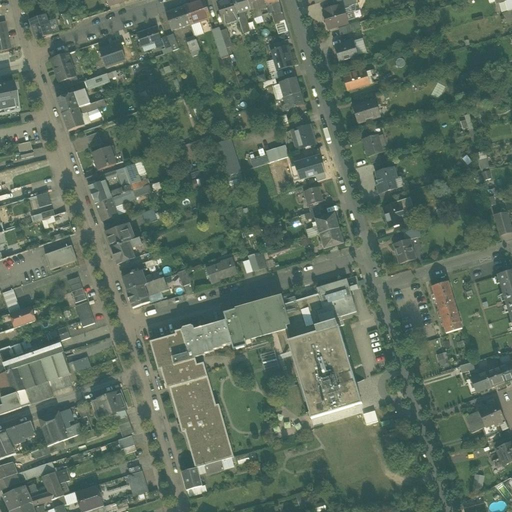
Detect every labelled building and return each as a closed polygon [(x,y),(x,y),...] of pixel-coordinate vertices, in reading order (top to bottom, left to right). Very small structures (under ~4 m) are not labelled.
[(225,26),(239,22),(237,15),(232,0),(228,0),(218,3),(225,26)] [(232,0),(237,15),(244,13),(251,10),(248,0),(232,0)] [(248,0),(251,10),(254,19),(262,16),(269,14),(264,0),(248,0)] [(274,12),(278,23),(285,21),(278,0),(264,0),(269,14),(274,12)] [(332,0),(335,8),(336,8),(336,10),(343,8),(343,9),(355,5),(357,4),(356,2),(355,0),(332,0)] [(204,1),(185,7),(191,25),(200,22),(210,18),(204,1)] [(355,5),(343,9),(347,21),(355,19),(353,12),(355,11),(356,9),(355,5)] [(172,31),(191,25),(185,7),(166,14),(172,31)] [(347,24),(347,21),(343,9),(343,8),(336,10),(336,8),(335,8),(323,12),(329,30),(347,24)] [(60,15),(65,32),(72,29),(67,13),(60,15)] [(250,32),(244,13),(237,15),(239,22),(243,35),(250,32)] [(30,21),(36,41),(54,35),(53,33),(49,22),(47,16),(30,21)] [(262,16),(254,19),(256,25),(264,23),(262,16)] [(56,20),(49,22),(53,33),(60,31),(56,20)] [(287,30),(285,21),(278,23),(280,32),(287,30)] [(0,49),(0,51),(11,49),(5,22),(0,22),(0,49)] [(200,22),(191,25),(195,37),(204,34),(200,22)] [(338,30),(340,36),(344,35),(361,30),(359,23),(338,30)] [(435,26),(426,27),(427,37),(436,36),(435,26)] [(155,44),(157,49),(164,46),(161,39),(157,27),(137,34),(142,48),(155,44)] [(218,49),(225,46),(221,32),(219,28),(212,30),(218,49)] [(227,30),(221,32),(225,46),(227,49),(233,47),(227,30)] [(167,37),(172,51),(173,52),(179,49),(174,35),(167,37)] [(167,53),(172,51),(167,37),(161,39),(164,46),(167,53)] [(192,57),(201,54),(195,37),(186,40),(192,57)] [(363,39),(355,42),(359,55),(367,53),(363,39)] [(335,46),(340,62),(359,56),(359,55),(355,42),(354,40),(335,46)] [(132,43),(121,47),(126,61),(127,64),(138,60),(132,43)] [(120,44),(100,51),(106,68),(126,61),(121,47),(120,44)] [(155,44),(142,48),(144,54),(157,49),(155,44)] [(225,46),(218,49),(222,60),(229,57),(227,49),(225,46)] [(274,61),(277,72),(282,70),(295,66),(289,46),(271,51),(274,61)] [(51,60),(59,83),(63,82),(76,77),(68,54),(51,60)] [(277,72),(274,61),(267,63),(271,74),(277,72)] [(271,74),(272,80),(275,79),(284,77),(282,70),(277,72),(271,74)] [(344,78),(348,91),(370,85),(366,72),(362,73),(361,70),(351,74),(351,76),(344,78)] [(116,71),(108,74),(110,80),(118,77),(116,71)] [(85,82),(88,90),(110,83),(110,80),(108,74),(85,82)] [(265,74),(257,77),(259,85),(260,84),(267,82),(265,74)] [(63,82),(65,89),(79,84),(76,77),(63,82)] [(260,84),(262,90),(273,87),(278,86),(276,79),(267,82),(260,84)] [(280,85),(285,99),(301,94),(297,80),(280,85)] [(0,84),(0,116),(19,112),(13,82),(0,84)] [(278,86),(273,87),(278,102),(285,99),(280,85),(278,86)] [(85,90),(74,94),(79,109),(89,106),(90,105),(85,90)] [(79,109),(74,94),(57,100),(62,115),(79,109)] [(305,106),(301,94),(285,99),(286,105),(285,106),(287,112),(305,106)] [(89,106),(91,112),(107,106),(105,100),(90,105),(89,106)] [(354,107),(358,124),(382,118),(377,100),(354,107)] [(79,109),(81,114),(85,114),(88,113),(91,112),(89,106),(79,109)] [(85,126),(81,114),(79,109),(62,115),(68,132),(85,126)] [(92,123),(88,113),(85,114),(81,114),(85,126),(92,123)] [(468,131),(474,130),(469,114),(464,116),(465,120),(468,129),(468,131)] [(286,115),(279,117),(281,124),(288,122),(286,115)] [(293,138),(297,151),(316,145),(310,126),(294,131),(296,137),(293,138)] [(237,129),(228,132),(230,140),(240,137),(237,129)] [(474,130),(468,131),(474,149),(477,148),(476,143),(478,143),(474,130)] [(87,137),(91,148),(102,144),(98,133),(87,137)] [(363,140),(368,157),(380,154),(384,153),(382,147),(379,137),(378,135),(363,140)] [(214,145),(225,178),(241,173),(230,140),(214,145)] [(17,145),(19,153),(32,150),(29,143),(17,145)] [(267,156),(270,163),(288,158),(284,146),(266,152),(267,156)] [(117,165),(114,157),(110,148),(92,154),(99,171),(117,165)] [(19,153),(21,159),(33,157),(32,150),(19,153)] [(475,154),(480,170),(489,169),(484,151),(475,154)] [(368,157),(371,165),(382,161),(380,154),(368,157)] [(472,162),(467,155),(462,159),(467,166),(472,162)] [(270,163),(267,156),(251,161),(253,169),(270,163)] [(294,164),(300,181),(315,177),(324,174),(326,174),(320,157),(294,164)] [(135,165),(139,176),(146,174),(142,162),(135,165)] [(118,190),(120,196),(133,191),(149,185),(147,180),(141,182),(139,176),(135,165),(107,175),(109,180),(118,177),(122,188),(118,190)] [(376,185),(379,194),(397,189),(397,188),(395,180),(398,179),(394,168),(376,174),(380,184),(376,185)] [(84,176),(87,182),(98,178),(96,171),(84,176)] [(490,171),(481,173),(484,181),(492,179),(490,171)] [(246,188),(241,173),(225,178),(229,193),(246,188)] [(141,182),(147,180),(146,174),(139,176),(141,182)] [(326,180),(324,174),(315,177),(317,183),(326,180)] [(402,178),(398,179),(395,180),(397,188),(404,186),(402,178)] [(95,205),(112,199),(110,193),(105,181),(89,187),(95,205)] [(149,185),(133,191),(136,198),(152,192),(149,185)] [(304,192),(308,206),(323,202),(319,188),(304,192)] [(379,194),(381,200),(399,195),(397,189),(379,194)] [(118,190),(110,193),(112,199),(120,196),(118,190)] [(136,199),(136,198),(133,191),(120,196),(112,199),(115,207),(124,204),(136,199)] [(37,197),(40,208),(52,205),(48,193),(37,197)] [(115,207),(112,199),(95,205),(102,223),(119,216),(115,207)] [(394,204),(394,205),(400,203),(404,215),(414,212),(410,199),(394,204)] [(401,216),(404,215),(400,203),(394,205),(383,208),(389,228),(394,227),(394,228),(399,227),(398,226),(404,224),(401,216)] [(127,213),(124,204),(115,207),(119,216),(127,213)] [(309,207),(310,213),(321,210),(322,210),(320,204),(309,207)] [(41,214),(43,220),(55,216),(53,210),(41,214)] [(142,214),(146,225),(157,221),(153,210),(142,214)] [(306,214),(308,220),(323,216),(321,210),(310,213),(306,214)] [(494,215),(500,236),(511,232),(511,230),(507,213),(494,215)] [(318,227),(320,235),(339,229),(335,214),(315,220),(318,227)] [(59,230),(55,216),(43,220),(47,234),(59,230)] [(312,220),(304,222),(306,229),(314,227),(312,220)] [(106,233),(112,249),(129,243),(133,242),(133,241),(127,226),(106,233)] [(320,235),(318,227),(306,230),(309,238),(310,238),(320,235)] [(344,244),(339,229),(320,235),(324,250),(344,244)] [(403,233),(406,242),(410,241),(420,237),(418,229),(403,233)] [(0,245),(9,243),(6,232),(3,233),(0,234),(0,245)] [(65,238),(62,233),(54,236),(56,242),(65,238)] [(310,238),(309,238),(301,241),(303,247),(312,244),(310,238)] [(133,242),(129,243),(131,249),(142,245),(141,243),(140,239),(133,241),(133,242)] [(394,245),(400,265),(416,260),(410,241),(406,242),(394,245)] [(135,258),(131,249),(129,243),(112,249),(117,264),(135,258)] [(0,260),(14,256),(13,253),(17,252),(15,246),(10,247),(10,245),(0,247),(0,260)] [(45,256),(51,270),(77,261),(72,246),(45,256)] [(289,246),(268,253),(269,258),(291,251),(289,246)] [(261,256),(256,257),(260,270),(265,268),(266,268),(262,255),(261,256)] [(253,272),(260,270),(256,257),(249,260),(253,272)] [(268,270),(276,269),(273,258),(265,260),(268,270)] [(145,263),(147,269),(159,264),(157,259),(145,263)] [(206,270),(212,285),(221,282),(220,280),(238,274),(233,260),(206,270)] [(247,274),(253,272),(249,260),(242,263),(247,274)] [(178,273),(183,287),(191,284),(187,270),(178,273)] [(123,278),(127,291),(147,284),(145,278),(143,272),(123,278)] [(511,272),(498,277),(507,305),(511,302),(511,272)] [(147,284),(161,279),(159,273),(145,278),(147,284)] [(70,287),(71,293),(83,289),(79,277),(68,281),(70,287)] [(161,279),(147,284),(148,287),(145,288),(148,296),(161,292),(168,289),(164,279),(161,280),(161,279)] [(356,312),(350,292),(349,288),(346,280),(317,289),(319,295),(324,310),(318,312),(322,325),(336,321),(335,319),(356,312)] [(433,288),(447,335),(463,330),(449,283),(433,288)] [(150,303),(148,296),(145,288),(148,287),(147,284),(127,291),(133,309),(150,303)] [(87,300),(83,289),(71,293),(75,304),(87,300)] [(3,294),(10,314),(21,311),(13,290),(3,294)] [(148,296),(150,303),(164,298),(161,292),(148,296)] [(287,329),(290,341),(317,333),(315,327),(322,325),(318,312),(324,310),(319,295),(284,305),(290,324),(286,326),(287,329)] [(234,351),(248,346),(246,341),(251,340),(287,329),(286,326),(290,324),(284,305),(282,297),(236,311),(235,310),(224,314),(226,322),(232,344),(234,351)] [(76,307),(81,322),(93,317),(88,303),(76,307)] [(10,314),(15,329),(36,322),(31,307),(10,314)] [(95,324),(93,317),(81,322),(83,328),(95,324)] [(317,333),(337,327),(336,321),(322,325),(315,327),(317,333)] [(160,364),(162,370),(196,360),(195,358),(205,355),(205,354),(214,352),(214,350),(223,348),(223,347),(232,344),(226,322),(224,322),(194,331),(182,334),(151,343),(157,365),(160,364)] [(56,331),(60,342),(61,342),(70,338),(66,327),(56,331)] [(337,327),(317,333),(290,341),(288,342),(311,419),(328,414),(353,407),(362,404),(338,327),(337,327)] [(111,339),(86,348),(89,355),(114,346),(111,339)] [(4,365),(7,372),(64,353),(61,342),(60,342),(22,355),(3,362),(4,365)] [(10,347),(0,350),(0,352),(2,359),(4,365),(3,362),(22,355),(18,345),(10,348),(10,347)] [(14,395),(17,394),(26,391),(48,383),(68,376),(71,375),(67,363),(64,353),(7,372),(6,373),(14,395)] [(450,365),(446,353),(437,356),(441,368),(450,365)] [(88,356),(67,363),(71,375),(75,374),(91,368),(88,356)] [(197,366),(196,360),(162,370),(163,376),(197,366)] [(460,367),(462,375),(475,371),(473,363),(460,367)] [(511,363),(499,368),(505,384),(511,381),(511,363)] [(201,365),(197,366),(163,376),(166,384),(169,383),(170,388),(208,377),(206,370),(203,370),(201,365)] [(492,389),(505,384),(499,368),(486,373),(492,389)] [(0,389),(0,390),(3,398),(14,395),(6,373),(0,374),(0,389)] [(478,394),(492,389),(486,373),(472,378),(478,394)] [(71,375),(68,376),(71,383),(77,381),(75,374),(71,375)] [(48,383),(52,393),(72,386),(71,383),(68,376),(48,383)] [(208,378),(208,377),(170,388),(172,396),(175,395),(176,399),(173,400),(176,408),(179,407),(180,411),(177,412),(179,420),(182,419),(183,424),(180,424),(183,432),(185,431),(187,438),(190,437),(191,442),(189,442),(191,450),(194,450),(195,454),(192,455),(194,463),(197,462),(198,466),(196,467),(196,468),(233,457),(231,450),(228,450),(227,446),(230,445),(228,437),(225,438),(224,434),(227,433),(224,425),(221,426),(220,422),(223,421),(221,412),(218,413),(216,406),(214,399),(211,399),(209,393),(212,393),(210,384),(207,385),(205,379),(208,378)] [(48,383),(26,391),(31,405),(53,398),(52,393),(48,383)] [(22,408),(31,405),(26,391),(17,394),(22,408)] [(99,418),(100,419),(112,415),(125,410),(126,410),(120,392),(93,401),(97,411),(99,410),(102,417),(99,418)] [(0,416),(22,408),(17,394),(14,395),(3,398),(0,399),(0,416)] [(479,412),(479,413),(486,428),(486,429),(495,425),(496,427),(497,427),(504,424),(503,421),(505,421),(497,404),(479,412)] [(77,408),(81,419),(87,417),(83,406),(77,408)] [(65,430),(71,428),(69,422),(73,421),(68,409),(59,413),(65,430)] [(116,421),(127,417),(125,410),(112,415),(115,421),(116,421)] [(375,412),(363,415),(366,426),(378,422),(375,412)] [(45,439),(48,447),(53,445),(62,441),(68,439),(65,430),(59,413),(38,420),(45,439)] [(483,430),(486,428),(479,413),(466,419),(473,434),(483,430)] [(131,428),(127,417),(116,421),(120,432),(131,428)] [(77,420),(73,421),(69,422),(71,428),(79,425),(77,420)] [(31,423),(6,431),(11,443),(15,442),(16,445),(26,441),(25,439),(24,436),(26,435),(28,438),(36,435),(31,423)] [(80,424),(79,425),(71,428),(65,430),(68,439),(83,433),(80,424)] [(134,433),(131,428),(120,432),(122,438),(134,433)] [(13,446),(11,443),(6,431),(0,433),(0,461),(16,455),(16,453),(13,446)] [(508,444),(511,442),(511,441),(509,435),(486,445),(489,452),(496,449),(508,444)] [(121,450),(125,449),(135,446),(132,436),(118,441),(121,450)] [(65,448),(62,441),(53,445),(56,452),(65,448)] [(496,449),(503,466),(504,466),(511,462),(511,442),(508,444),(496,449)] [(32,453),(35,460),(56,452),(53,445),(48,447),(32,453)] [(137,452),(135,446),(125,449),(127,455),(137,452)] [(230,459),(222,461),(224,470),(233,468),(230,459)] [(207,475),(224,470),(222,461),(204,466),(206,472),(207,475)] [(0,467),(0,480),(17,475),(18,475),(13,463),(0,467)] [(53,463),(48,464),(51,475),(58,472),(56,468),(55,469),(53,463)] [(48,464),(40,467),(42,476),(43,478),(51,475),(48,464)] [(128,470),(130,475),(141,472),(140,466),(128,470)] [(198,475),(206,472),(204,466),(196,469),(198,475)] [(37,478),(42,476),(40,467),(18,475),(17,475),(18,479),(20,478),(23,478),(35,474),(37,478)] [(201,487),(198,475),(196,469),(182,473),(187,491),(201,487)] [(43,478),(47,489),(59,485),(66,482),(70,481),(65,470),(58,472),(51,475),(43,478)] [(128,476),(131,484),(144,480),(141,472),(128,476)] [(18,479),(20,483),(25,482),(26,480),(34,478),(37,478),(35,474),(23,478),(20,478),(18,479)] [(20,483),(18,479),(17,475),(0,480),(0,488),(2,492),(20,483)] [(485,477),(474,475),(472,487),(483,489),(485,477)] [(132,489),(146,485),(144,480),(131,484),(132,489)] [(66,482),(59,485),(61,489),(64,497),(71,495),(66,482)] [(49,493),(61,489),(59,485),(47,489),(49,493)] [(132,489),(135,497),(148,493),(146,485),(132,489)] [(39,492),(38,490),(37,488),(36,487),(35,486),(34,486),(26,489),(29,495),(39,492)] [(79,502),(79,504),(101,497),(97,486),(76,493),(79,502)] [(205,486),(201,487),(187,491),(189,498),(207,493),(205,486)] [(8,505),(29,495),(26,489),(26,487),(18,490),(4,496),(8,505)] [(49,493),(52,501),(64,497),(61,489),(49,493)] [(49,493),(31,500),(33,502),(31,503),(32,505),(35,504),(36,507),(52,501),(49,493)] [(79,502),(76,493),(71,495),(64,497),(67,505),(79,502)] [(307,494),(297,498),(299,507),(310,504),(307,494)] [(10,511),(11,511),(31,503),(33,502),(31,500),(29,495),(8,505),(10,511)] [(104,507),(101,497),(79,504),(81,511),(89,511),(93,511),(104,507)] [(127,502),(117,505),(118,511),(122,511),(129,510),(127,502)] [(11,511),(45,511),(43,507),(34,510),(33,507),(36,507),(35,504),(32,505),(31,503),(11,511)] [(116,503),(104,507),(105,511),(118,511),(117,505),(116,503)]
